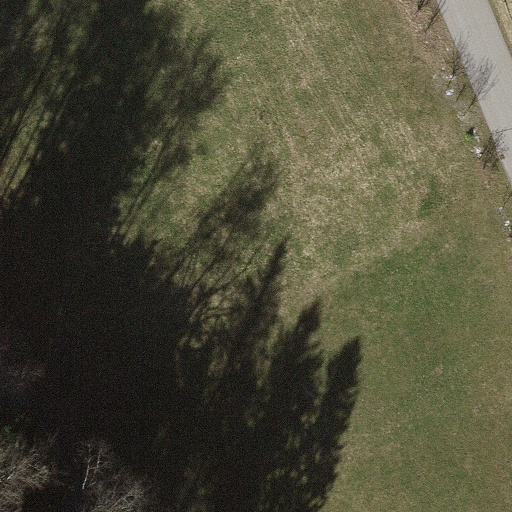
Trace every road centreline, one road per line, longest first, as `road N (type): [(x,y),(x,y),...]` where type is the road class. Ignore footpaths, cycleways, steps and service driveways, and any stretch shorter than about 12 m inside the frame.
road 1 (residential): [(80,511),(0,377)]
road 2 (unclassified): [(462,0),(511,117)]
